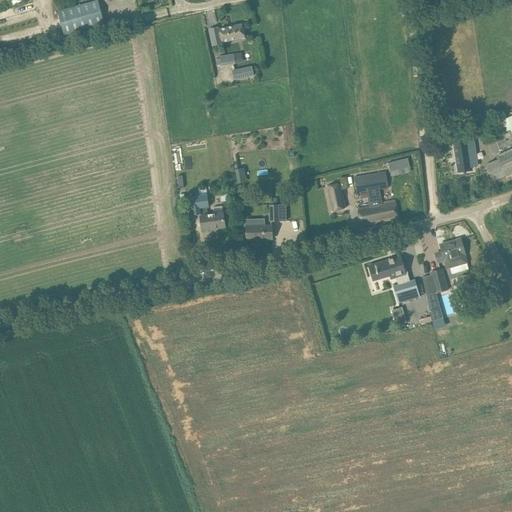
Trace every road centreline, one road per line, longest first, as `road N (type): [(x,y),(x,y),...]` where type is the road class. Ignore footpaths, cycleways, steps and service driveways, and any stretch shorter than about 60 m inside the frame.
road 1 (unclassified): [(0,325),(434,221)]
road 2 (unclassified): [(434,221),(409,0)]
